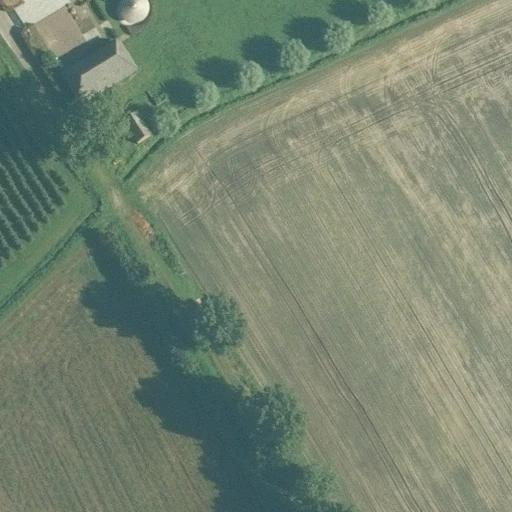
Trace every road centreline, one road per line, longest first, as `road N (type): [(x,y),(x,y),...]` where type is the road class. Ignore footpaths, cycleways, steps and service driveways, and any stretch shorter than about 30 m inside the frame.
road 1 (track): [(75,153),(288,511)]
road 2 (unclassified): [(0,27),(75,153)]
